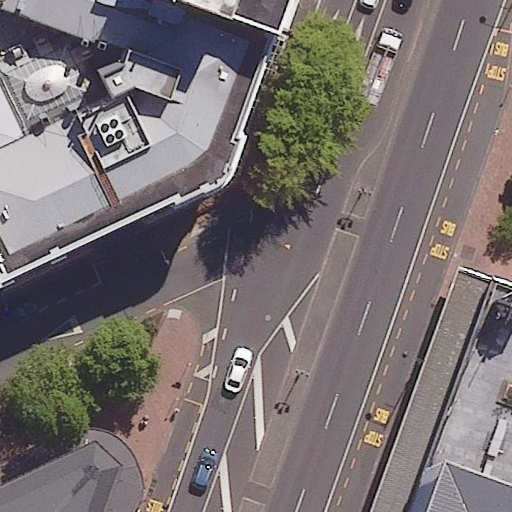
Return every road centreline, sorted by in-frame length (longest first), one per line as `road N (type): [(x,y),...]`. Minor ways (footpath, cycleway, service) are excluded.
road 1 (secondary): [(470,0),(298,511)]
road 2 (residential): [(0,361),(225,253),(299,239)]
road 3 (secondary): [(200,511),(299,239)]
road 4 (secondary): [(299,239),(375,0)]
